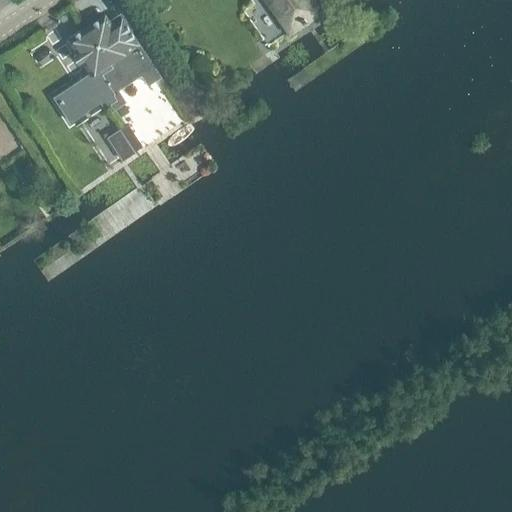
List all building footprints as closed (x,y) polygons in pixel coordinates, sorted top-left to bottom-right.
[(194,0),(208,22),(230,8),(231,10),(245,0),(272,0),(288,24),(318,5),(314,0),(194,0)] [(161,77),(137,40),(123,19),(112,26),(105,17),(88,28),(111,61),(99,69),(113,90),(117,101),(112,105),(114,108),(125,101),(119,90),(143,75),(149,85),(161,77)] [(105,109),(112,105),(117,101),(113,90),(99,69),(111,61),(88,28),(68,41),(77,55),(74,58),(79,65),(82,63),(91,76),(55,99),(71,123),(87,112),(101,103),(105,109)] [(178,42),(161,53),(187,93),(204,82),(178,42)] [(121,129),(134,150),(140,146),(128,125),(121,129)] [(120,129),(108,137),(122,159),(134,151),(120,129)]
